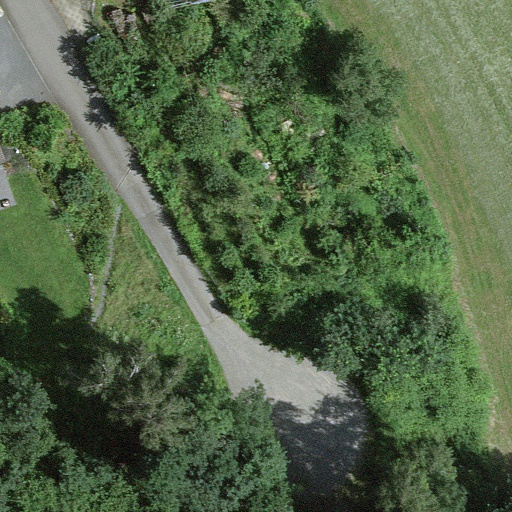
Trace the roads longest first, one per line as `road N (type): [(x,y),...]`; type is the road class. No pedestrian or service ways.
road 1 (residential): [(18,0),(219,342)]
road 2 (track): [(219,342),(275,446),(331,511)]
